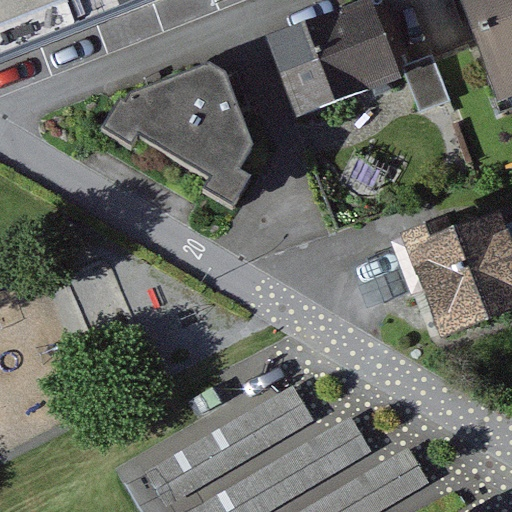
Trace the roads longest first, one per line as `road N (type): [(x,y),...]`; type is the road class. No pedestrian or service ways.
road 1 (residential): [(0,139),(511,450)]
road 2 (residential): [(0,125),(318,0)]
